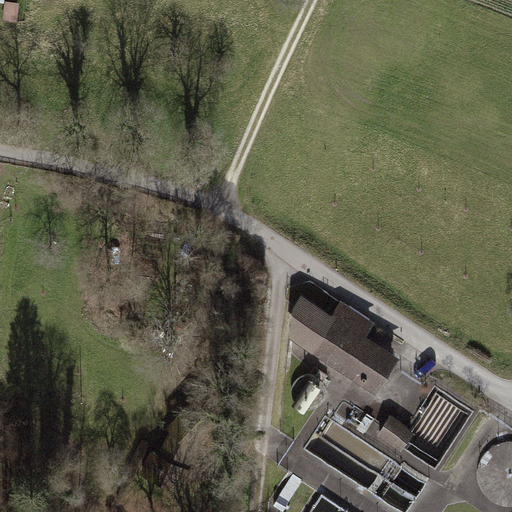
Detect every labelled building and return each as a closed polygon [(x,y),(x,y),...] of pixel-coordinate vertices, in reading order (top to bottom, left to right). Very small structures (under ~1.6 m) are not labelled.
[(310,343),(329,314),(304,297),(296,306),(293,333),(310,343)] [(314,348),(376,386),(395,357),(360,335),(371,319),(347,304),(336,321),(346,326),(339,326),(332,330),(327,327),(314,348)] [(309,407),(314,407),(319,404),(323,400),(325,395),(325,390),(324,385),(321,381),(317,378),(312,376),(307,376),(302,377),(298,380),(295,385),(293,390),(294,395),(296,400),(299,404),(304,406),(309,407)] [(155,451),(143,473),(170,486),(166,501),(178,502),(181,491),(191,469),(183,465),(193,446),(215,421),(195,402),(170,428),(173,431),(162,456),(155,451)] [(375,419),(356,407),(347,420),(367,432),(375,419)] [(392,417),(381,432),(401,446),(411,431),(392,417)]
